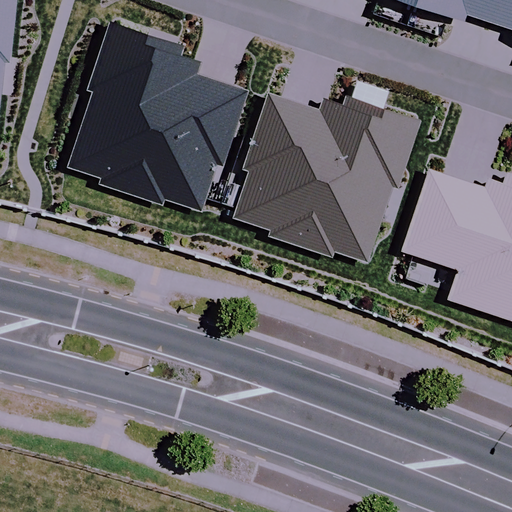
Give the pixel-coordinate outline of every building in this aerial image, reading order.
[(0,0),(0,64),(6,65),(12,0),(0,0)] [(511,0),(503,0),(501,7),(511,10),(511,0)] [(88,91),(63,165),(96,176),(94,183),(155,204),(157,197),(197,210),(243,73),(104,26),(83,89),(88,91)] [(391,190),(414,121),(373,110),(369,118),(316,97),(313,110),(261,93),(234,171),(242,173),(225,219),(263,231),(260,237),(325,258),(328,253),(361,264),(386,188),(391,190)] [(480,191),(422,171),(394,252),(449,270),(440,300),(511,323),(511,192),(483,183),(480,191)]
